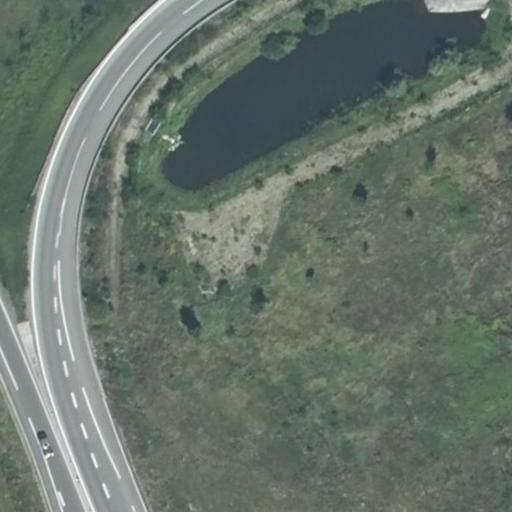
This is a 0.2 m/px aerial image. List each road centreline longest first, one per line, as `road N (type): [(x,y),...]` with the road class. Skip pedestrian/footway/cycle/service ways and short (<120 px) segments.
road 1 (trunk): [(105,511),(49,349),(49,226),(64,162),(113,65),(183,0)]
road 2 (trunk): [(0,328),(75,511)]
